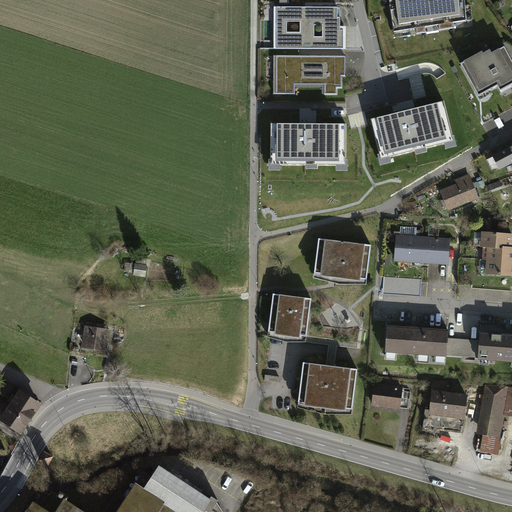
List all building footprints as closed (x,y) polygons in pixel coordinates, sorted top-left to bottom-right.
[(389,0),(390,6),(394,32),(416,28),(417,34),(426,33),(425,27),(439,25),(440,30),(454,28),(453,22),(466,21),(464,0),(389,0)] [(305,7),(277,7),(276,49),(343,49),(343,30),(340,30),(340,18),(337,18),(338,7),(313,7),(313,12),(304,12),(305,7)] [(482,53),(461,64),(475,91),(486,86),(488,91),(508,80),(511,85),(511,84),(511,60),(504,47),(491,54),(489,51),(485,53),(483,54),(482,53)] [(299,56),(276,56),(276,94),(295,94),(295,84),(325,85),(325,94),(337,94),(337,87),(342,88),(342,76),(345,76),(345,56),(306,56),(306,61),(299,61),(299,56)] [(444,102),(371,120),(381,159),(454,141),(444,102)] [(346,124),(271,124),(271,165),(346,165),(346,124)] [(511,146),(493,156),(500,169),(509,164),(511,162),(511,146)] [(478,197),(469,175),(461,178),(463,183),(441,191),(445,201),(450,199),(453,207),(478,197)] [(400,236),(397,236),(396,260),(447,264),(449,240),(419,238),(420,231),(416,231),(417,227),(401,226),(400,236)] [(511,240),(511,234),(484,233),(483,246),(511,248),(511,242),(511,240)] [(371,246),(319,239),(315,273),(333,275),(367,280),(371,246)] [(511,248),(483,246),(482,259),(489,260),(511,261),(511,248)] [(511,261),(489,260),(488,273),(511,275),(511,261)] [(146,266),(131,264),(130,271),(135,272),(134,275),(145,276),(146,266)] [(384,277),(383,293),(421,295),(422,280),(384,277)] [(291,296),(273,294),(268,331),(306,336),(311,299),(291,296)] [(388,325),(386,352),(387,352),(387,351),(445,355),(445,356),(446,357),(446,355),(448,339),(448,330),(447,330),(447,331),(420,329),(389,327),(389,326),(388,325)] [(107,331),(87,328),(85,345),(104,348),(107,331)] [(480,332),(479,359),(480,359),(480,358),(511,360),(511,335),(511,336),(482,333),(482,332),(480,332)] [(477,341),(448,339),(446,355),(476,357),(477,341)] [(331,366),(303,362),(298,403),(352,409),(358,369),(331,366)] [(14,387),(0,379),(0,393),(8,398),(14,387)] [(375,385),(373,405),(399,408),(400,404),(409,405),(411,391),(402,390),(402,388),(375,385)] [(509,387),(491,385),(483,432),(484,433),(497,435),(509,387)] [(29,393),(22,389),(11,405),(30,418),(39,404),(27,396),(29,393)] [(467,396),(433,392),(431,410),(426,410),(423,430),(435,431),(435,429),(462,432),(467,396)] [(30,418),(11,405),(2,419),(21,432),(30,418)] [(497,435),(484,433),(481,452),(496,453),(499,435),(497,435)] [(52,456),(44,451),(39,459),(48,464),(52,456)] [(27,511),(26,511),(25,511),(223,511),(217,502),(218,500),(211,496),(209,499),(159,466),(151,478),(143,473),(117,511),(116,511),(112,509),(109,511),(84,511),(63,498),(65,494),(60,491),(58,495),(52,491),(49,495),(43,491),(29,511),(27,511)]
